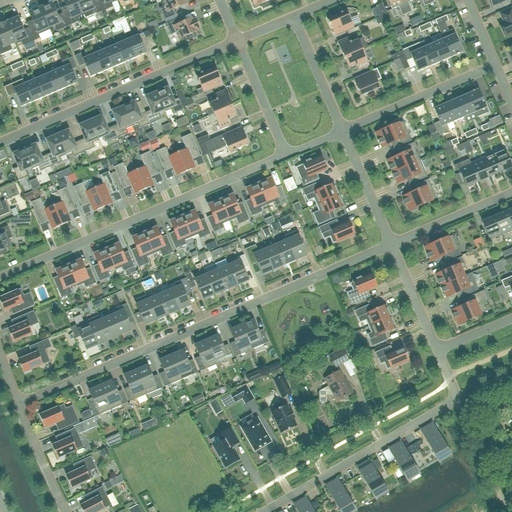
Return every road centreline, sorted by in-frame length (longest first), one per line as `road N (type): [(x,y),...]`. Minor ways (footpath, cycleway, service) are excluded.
road 1 (residential): [(390,245),(17,405)]
road 2 (residential): [(0,278),(285,155)]
road 3 (residential): [(263,511),(457,398),(436,350)]
road 4 (residential): [(0,142),(236,41)]
road 5 (residential): [(341,131),(495,66)]
road 6 (residential): [(511,193),(390,245)]
road 7 (residential): [(390,245),(341,131)]
road 8 (residential): [(285,155),(236,41)]
road 9 (residential): [(341,131),(293,18)]
